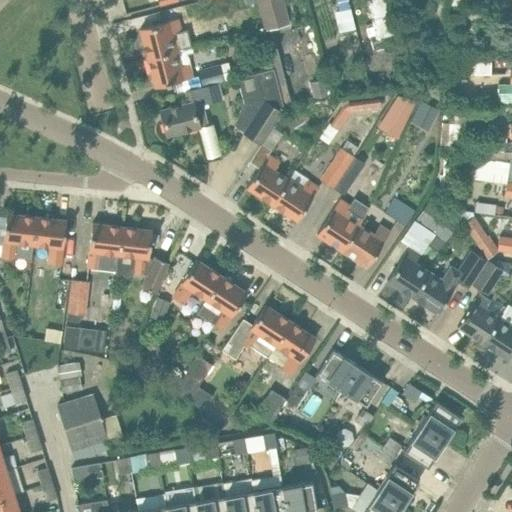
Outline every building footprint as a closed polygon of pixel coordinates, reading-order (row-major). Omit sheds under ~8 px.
[(257,0),(267,36),(292,29),(284,0),(257,0)] [(367,0),(377,38),(396,34),(388,0),(367,0)] [(180,32),(177,18),(139,28),(147,57),(185,47),(191,45),(187,30),(180,32)] [(185,47),(147,57),(154,86),(193,76),(185,47)] [(491,74),(491,54),(463,54),(463,74),(491,74)] [(219,65),(199,70),(203,85),(223,80),(219,65)] [(274,67),(236,77),(243,102),(235,124),(262,144),(285,108),(274,67)] [(457,102),(457,72),(444,72),(443,101),(457,102)] [(314,97),(327,94),(324,78),(311,81),(314,97)] [(185,90),(188,102),(160,109),(167,135),(207,124),(197,87),(185,90)] [(395,90),(378,129),(398,137),(415,98),(395,90)] [(348,102),(343,105),(342,106),(331,124),(339,129),(351,112),(382,108),(380,98),(352,101),(350,101),(348,102)] [(427,131),(438,109),(420,100),(392,158),(408,165),(425,129),(427,131)] [(511,104),(490,106),(490,137),(510,137),(511,137),(511,125),(506,125),(506,115),(511,114),(511,104)] [(466,124),(467,110),(449,110),(448,122),(466,124)] [(448,148),(450,123),(441,122),(440,148),(448,148)] [(481,159),(511,159),(511,141),(481,140),(481,159)] [(331,187),(353,155),(341,147),(319,179),(331,187)] [(279,161),(268,154),(246,186),(271,203),(287,179),(273,170),(279,161)] [(331,187),(344,194),(365,163),(353,155),(331,187)] [(462,178),(507,184),(504,195),(511,195),(511,159),(481,159),(473,158),(473,159),(465,158),(462,178)] [(306,180),(301,187),(287,179),(271,203),(297,219),(318,187),(306,180)] [(405,226),(416,209),(394,196),(384,211),(405,226)] [(349,205),(339,198),(316,233),(342,250),(358,225),(369,207),(354,197),(349,205)] [(495,214),(503,215),(504,207),(496,206),(495,214)] [(463,223),(486,257),(497,250),(472,211),(463,210),(452,209),(453,210),(463,223)] [(0,255),(1,256),(14,257),(16,241),(33,243),(36,216),(6,212),(3,237),(0,236),(0,255)] [(430,214),(422,225),(434,233),(442,223),(430,214)] [(61,263),(66,219),(36,216),(33,243),(50,245),(48,262),(61,263)] [(99,269),(100,266),(118,268),(120,254),(118,254),(122,225),(92,222),(87,268),(99,269)] [(378,224),(372,234),(358,225),(342,250),(367,266),(389,231),(378,224)] [(169,263),(155,256),(154,258),(148,257),(151,229),(122,225),(118,254),(120,254),(136,256),(134,273),(146,275),(141,286),(156,292),(169,263)] [(429,245),(439,252),(445,242),(435,235),(429,245)] [(511,237),(499,236),(497,249),(511,251),(511,237)] [(419,255),(408,247),(387,279),(412,295),(428,271),(415,262),(419,255)] [(451,265),(446,272),(458,280),(458,281),(469,288),(471,283),(470,282),(485,259),(470,249),(458,268),(451,265)] [(486,258),(485,259),(470,282),(471,283),(487,294),(504,269),(486,258)] [(196,259),(172,296),(182,303),(191,289),(206,299),(221,275),(196,259)] [(446,272),(442,280),(428,271),(412,295),(437,312),(458,280),(446,272)] [(206,299),(197,312),(211,321),(222,329),(246,292),(221,275),(206,299)] [(71,278),(67,312),(71,313),(69,321),(81,322),(82,314),(85,315),(89,280),(71,278)] [(489,301),(478,293),(457,325),(482,341),(498,317),(484,308),(489,301)] [(158,296),(150,316),(162,321),(170,301),(158,296)] [(243,317),(223,347),(236,355),(244,343),(265,358),(274,344),(290,320),(265,304),(252,323),(243,317)] [(511,325),(511,326),(498,317),(482,341),(507,358),(511,350),(511,325)] [(274,344),(289,353),(279,367),(290,375),(315,337),(290,320),(274,344)] [(92,336),(74,334),(75,325),(67,324),(67,333),(65,333),(64,345),(104,351),(106,330),(92,328),(92,336)] [(46,328),(44,339),(60,342),(62,330),(46,328)] [(0,353),(0,354),(11,350),(5,333),(0,334),(0,353)] [(332,348),(326,356),(315,373),(341,389),(357,364),(332,348)] [(79,361),(58,364),(60,378),(79,375),(81,375),(79,361)] [(201,379),(186,369),(181,377),(162,364),(154,377),(187,399),(201,379)] [(365,406),(382,380),(357,364),(341,389),(365,406)] [(11,388),(21,384),(16,369),(6,372),(11,388)] [(308,390),(316,377),(305,371),(297,383),(308,390)] [(79,375),(60,378),(62,392),(81,389),(79,375)] [(403,393),(414,400),(421,390),(409,383),(403,393)] [(21,384),(11,388),(15,402),(26,399),(21,384)] [(285,398),(270,389),(256,413),(271,422),(285,398)] [(57,404),(71,449),(72,449),(75,458),(94,452),(110,447),(93,393),(57,404)] [(444,441),(460,416),(436,400),(419,425),(444,441)] [(0,404),(0,417),(8,415),(4,404),(0,404)] [(348,429),(358,436),(373,415),(363,408),(348,429)] [(26,436),(37,433),(32,418),(21,421),(26,436)] [(444,441),(419,425),(403,450),(427,466),(444,441)] [(264,448),(276,445),(274,432),(262,434),(264,448)] [(37,433),(26,436),(31,451),(41,448),(37,433)] [(383,447),(395,454),(401,445),(390,436),(383,447)] [(218,456),(247,451),(245,437),(216,442),(218,456)] [(189,461),(218,456),(216,442),(187,447),(189,461)] [(296,462),(309,461),(307,446),(294,449),(296,462)] [(160,466),(189,461),(187,447),(158,452),(160,466)] [(395,454),(383,447),(377,454),(389,463),(395,454)] [(131,471),(160,466),(158,452),(129,456),(131,471)] [(131,471),(129,456),(117,458),(119,473),(131,471)] [(402,505),(418,480),(394,464),(378,489),(402,505)] [(86,477),(84,465),(71,467),(73,480),(86,477)] [(41,485),(52,482),(47,467),(36,470),(41,485)] [(0,498),(13,494),(5,470),(0,471),(0,498)] [(280,474),(252,479),(254,489),(257,511),(287,511),(283,484),(281,484),(280,474)] [(252,477),(223,482),(225,494),(227,511),(257,511),(254,489),(252,479),(252,477)] [(283,484),(287,511),(298,511),(317,509),(312,479),(283,484)] [(52,482),(41,485),(46,500),(56,497),(52,482)] [(193,487),(195,499),(197,511),(227,511),(225,494),(223,482),(193,487)] [(397,511),(402,505),(378,489),(362,511),(397,511)] [(334,493),(331,494),(333,507),(347,504),(345,492),(345,491),(344,491),(334,493)] [(0,511),(18,511),(13,494),(0,498),(0,511)] [(107,498),(96,500),(77,503),(78,511),(109,511),(108,503),(107,498)] [(135,509),(133,499),(108,503),(109,511),(137,511),(137,508),(135,509)] [(197,511),(195,499),(166,504),(167,511),(197,511)]
